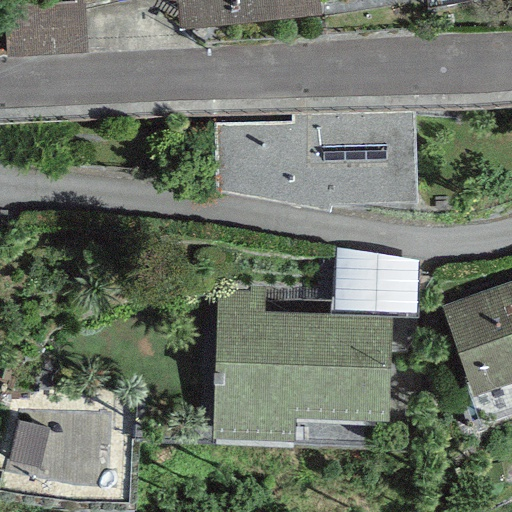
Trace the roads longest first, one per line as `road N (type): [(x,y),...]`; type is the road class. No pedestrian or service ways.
road 1 (residential): [(0,197),(429,250),(511,235)]
road 2 (residential): [(511,67),(0,85)]
